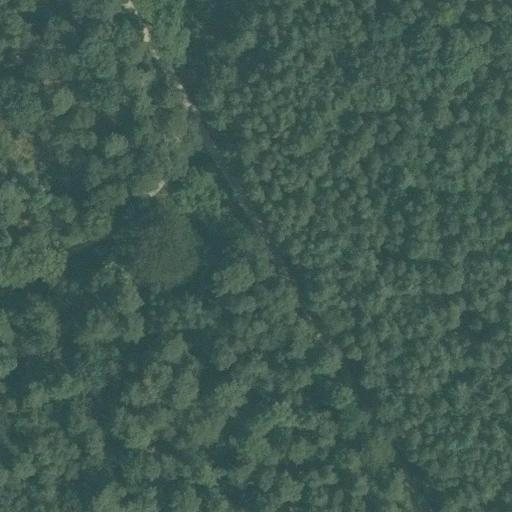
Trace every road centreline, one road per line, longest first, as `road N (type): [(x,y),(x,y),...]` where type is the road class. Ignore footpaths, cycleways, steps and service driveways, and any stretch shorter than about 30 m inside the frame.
road 1 (track): [(427,511),(125,0)]
road 2 (track): [(0,290),(100,234),(185,165),(208,69),(245,0)]
